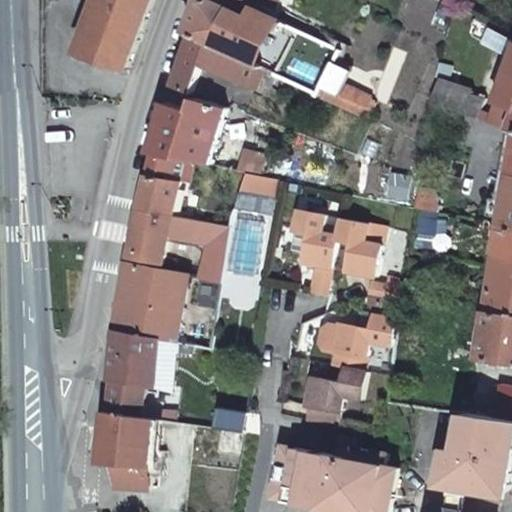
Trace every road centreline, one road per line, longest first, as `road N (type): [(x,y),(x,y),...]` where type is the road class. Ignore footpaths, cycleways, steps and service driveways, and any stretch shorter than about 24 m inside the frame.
road 1 (tertiary): [(33,433),(76,377),(162,51),(183,0)]
road 2 (secondary): [(33,433),(11,0)]
